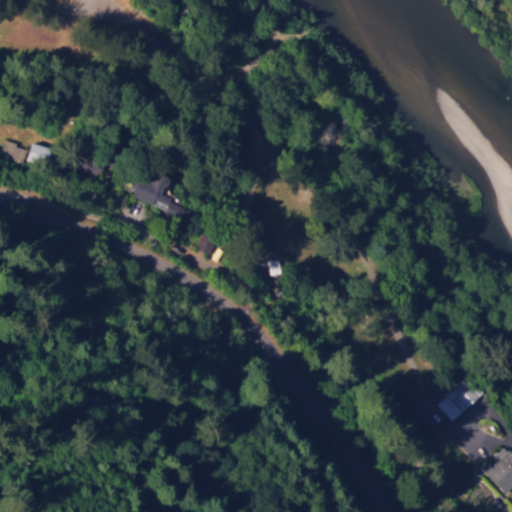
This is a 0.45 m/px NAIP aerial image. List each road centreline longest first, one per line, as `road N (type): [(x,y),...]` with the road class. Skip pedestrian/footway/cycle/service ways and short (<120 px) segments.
road 1 (tertiary): [(0,209),(142,253),(238,323),(344,439),(385,511)]
road 2 (residential): [(377,494),(511,365)]
